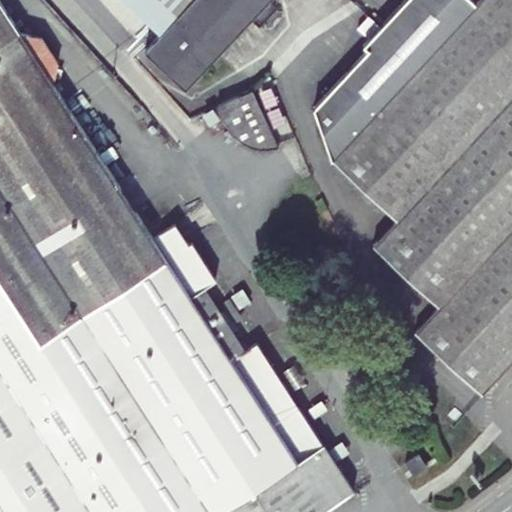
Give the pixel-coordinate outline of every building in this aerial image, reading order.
[(191,0),(144,51),(184,88),(250,17),(253,19),(260,21),(272,7),(271,0),(270,0),(191,0)] [(511,350),(511,0),(396,0),(357,40),(362,44),(307,101),(322,153),(387,215),(363,240),(427,303),(403,328),(470,393),(511,350)] [(0,511),(310,511),(350,487),(252,333),(240,341),(195,272),(207,265),(184,230),(211,214),(197,193),(144,227),(48,81),(52,67),(29,33),(14,29),(0,9),(0,511)] [(262,148),(276,148),(251,89),(216,104),(223,119),(238,139),(247,145),(262,148)] [(426,454),(418,440),(403,449),(410,463),(426,454)]
